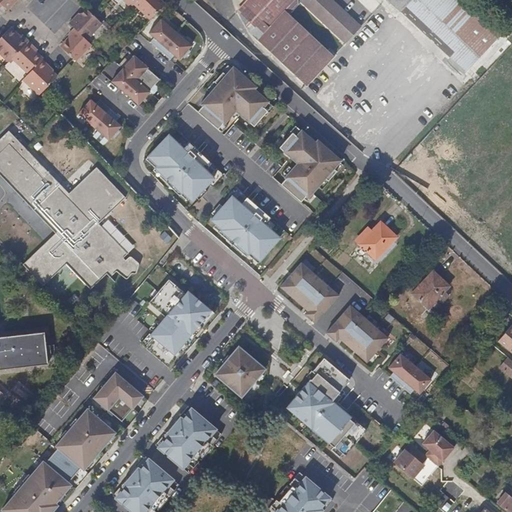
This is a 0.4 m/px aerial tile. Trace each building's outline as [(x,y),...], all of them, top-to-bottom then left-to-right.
[(0,0),(0,2),(4,6),(6,8),(9,11),(19,0),(0,0)] [(120,0),(131,10),(135,6),(140,0),(120,0)] [(151,21),(167,4),(162,0),(140,0),(135,6),(151,21)] [(340,39),(299,0),(247,0),(243,5),(266,30),(260,36),(254,42),(301,89),(329,60),(285,16),(298,3),(342,47),(357,31),(352,26),(340,39)] [(299,0),(340,39),(352,26),(327,1),(327,0),(299,0)] [(392,0),(380,0),(444,64),(445,63),(450,58),(392,0)] [(453,0),(392,0),(450,58),(445,63),(461,79),(496,44),(490,39),(495,34),(487,26),(482,29),(453,0)] [(266,30),(243,5),(236,12),(260,36),(266,30)] [(76,30),(89,41),(104,25),(95,16),(89,11),(83,17),(79,21),(76,19),(71,25),(76,30)] [(150,42),(161,51),(176,33),(161,20),(149,34),(154,38),(150,42)] [(12,29),(0,41),(0,54),(2,56),(9,63),(13,60),(29,42),(23,36),(21,38),(20,39),(17,37),(18,35),(12,29)] [(63,48),(75,59),(78,62),(94,45),(89,41),(76,30),(70,37),(72,39),(63,48)] [(176,33),(161,51),(171,60),(174,56),(179,60),(182,57),(184,58),(190,51),(188,50),(191,46),(176,33)] [(43,61),(44,60),(37,53),(34,50),(36,48),(29,42),(13,60),(29,75),(43,61)] [(134,56),(123,69),(136,80),(147,69),(147,68),(134,56)] [(24,81),(41,96),(58,78),(53,72),(49,69),(50,67),(43,61),(29,75),(24,81)] [(235,111),(253,127),(267,111),(263,108),(268,102),(241,78),(243,76),(233,67),(226,75),(222,72),(214,82),(217,85),(200,104),(202,106),(197,112),(217,130),(222,124),(223,125),(235,111)] [(123,69),(111,82),(125,94),(136,80),(123,69)] [(136,80),(149,91),(159,80),(147,69),(136,80)] [(149,91),(136,80),(125,94),(138,105),(150,92),(149,91)] [(106,113),(109,109),(99,101),(96,105),(91,100),(79,114),(94,127),(106,113)] [(106,113),(94,127),(109,141),(112,137),(114,139),(120,132),(118,130),(121,127),(116,122),(120,118),(109,109),(106,113)] [(281,185),(301,202),(306,196),(308,198),(325,179),(328,181),(336,172),(333,169),(341,161),(330,151),(328,153),(301,130),(296,136),(292,133),(279,148),(297,164),(285,178),(286,179),(281,185)] [(0,138),(0,174),(56,233),(23,264),(44,285),(66,263),(90,289),(106,273),(109,276),(116,270),(126,279),(131,273),(135,273),(138,264),(130,255),(125,260),(123,258),(127,254),(97,223),(123,197),(94,167),(68,192),(8,131),(0,138)] [(158,177),(164,177),(173,185),(173,191),(179,196),(183,193),(192,202),(214,178),(205,170),(211,164),(188,143),(182,149),(168,136),(147,158),(152,162),(149,164),(155,169),(152,171),(158,177)] [(260,261),(280,238),(265,225),(270,218),(247,198),(241,204),(232,196),(211,220),(221,230),(218,233),(225,238),(231,238),(239,246),(240,252),(246,257),(248,255),(253,259),(255,257),(260,261)] [(374,260),(393,237),(378,223),(358,246),(374,260)] [(301,263),(280,287),(307,310),(304,314),(315,323),(339,296),(301,263)] [(428,307),(447,285),(431,270),(411,293),(428,307)] [(141,344),(169,368),(184,349),(182,348),(188,341),(190,343),(194,337),(192,336),(209,316),(202,310),(203,309),(197,304),(196,305),(191,301),(192,299),(173,283),(168,289),(164,285),(149,303),(166,317),(151,335),(150,333),(141,344)] [(350,306),(326,333),(338,343),(340,340),(367,363),(388,339),(350,306)] [(128,313),(120,323),(140,339),(148,329),(128,313)] [(511,351),(511,329),(501,343),(511,351)] [(0,400),(5,395),(0,391),(0,368),(49,364),(47,348),(45,333),(0,337),(0,400)] [(224,364),(215,374),(238,394),(241,390),(244,393),(262,372),(259,370),(262,366),(239,347),(230,357),(228,355),(222,362),(224,364)] [(394,373),(390,377),(400,385),(416,367),(401,354),(389,368),(394,373)] [(498,367),(511,378),(511,360),(507,356),(498,367)] [(311,380),(310,379),(299,393),(287,406),(296,414),(295,415),(311,429),(312,428),(321,436),(320,437),(334,448),(335,447),(345,456),(366,431),(355,421),(353,423),(349,419),(351,417),(332,401),(346,384),(342,381),(345,377),(326,360),(323,365),(320,362),(312,372),(315,375),(311,380)] [(416,367),(400,385),(411,394),(414,390),(419,395),(431,381),(416,367)] [(129,385),(114,372),(104,383),(92,397),(107,410),(119,396),(133,408),(142,397),(129,385)] [(216,428),(189,406),(156,446),(183,468),(216,428)] [(88,408),(55,446),(82,470),(115,432),(88,408)] [(454,448),(433,431),(422,444),(429,450),(425,455),(427,457),(438,467),(454,448)] [(417,449),(410,443),(393,463),(413,479),(424,465),(422,464),(427,457),(425,455),(417,449)] [(145,511),(173,478),(147,456),(114,496),(133,511),(145,511)] [(42,461),(0,508),(0,510),(2,511),(45,511),(70,485),(42,461)] [(428,474),(421,469),(417,475),(423,480),(428,474)] [(320,511),(331,499),(304,477),(275,511),(320,511)] [(511,511),(511,499),(504,494),(497,503),(507,511),(511,511)]
